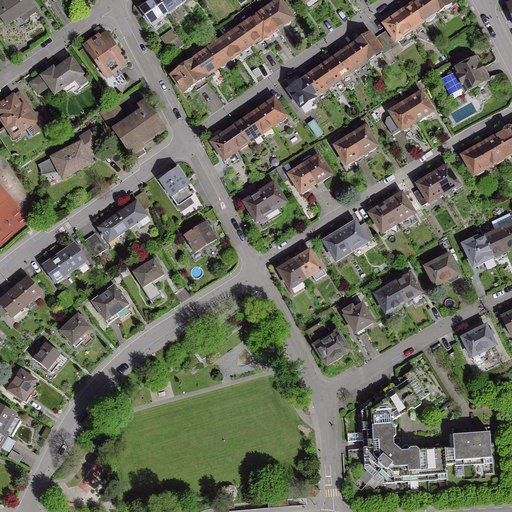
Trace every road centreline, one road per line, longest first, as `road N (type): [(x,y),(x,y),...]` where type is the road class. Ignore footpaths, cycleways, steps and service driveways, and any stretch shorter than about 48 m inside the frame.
road 1 (residential): [(34,511),(51,457),(105,379),(152,337),(257,270)]
road 2 (residential): [(257,270),(511,115)]
road 3 (residential): [(391,0),(190,142)]
road 4 (residential): [(190,142),(0,275)]
road 5 (residential): [(325,399),(511,296)]
road 6 (residential): [(118,3),(190,142)]
road 7 (residential): [(257,270),(325,399)]
road 8 (residential): [(190,142),(257,270)]
road 9 (residential): [(118,3),(0,85)]
